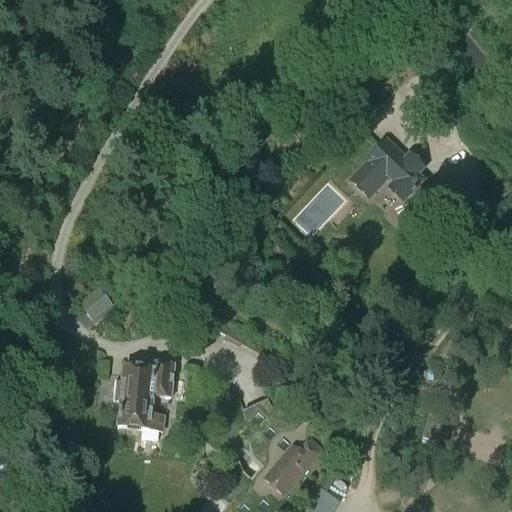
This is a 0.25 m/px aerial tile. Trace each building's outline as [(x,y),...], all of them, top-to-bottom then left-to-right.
[(406,162),(387,144),(368,165),(369,166),(351,185),(367,201),(389,178),(396,184),(390,190),(404,203),(410,197),(416,203),(400,220),(416,235),(445,205),(429,190),(426,193),(419,186),(422,183),(416,178),(422,172),(408,160),(406,162)] [(490,221),(472,204),(451,227),(469,244),(490,221)] [(95,292),(78,306),(92,322),(108,308),(95,292)] [(171,401),(174,369),(152,367),(152,375),(124,372),(123,385),(119,385),(117,404),(120,404),(118,430),(162,434),(163,422),(151,420),(153,399),(171,401)] [(240,410),(247,424),(272,413),(266,399),(240,410)] [(294,450),(264,484),(273,492),(270,495),(279,504),(322,454),(310,443),(300,455),(294,450)] [(0,502),(14,499),(0,445),(0,502)] [(303,511),(327,511),(335,500),(318,489),(303,511)]
